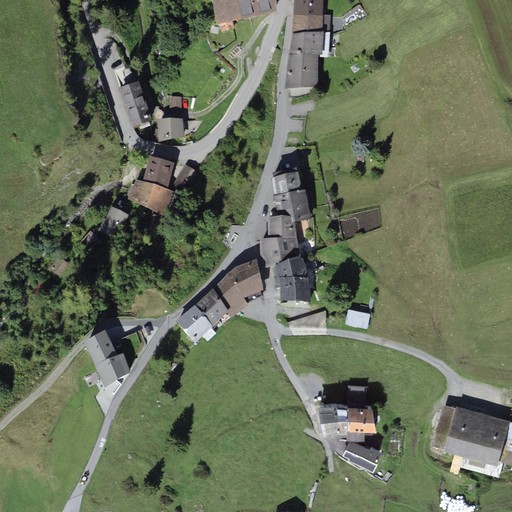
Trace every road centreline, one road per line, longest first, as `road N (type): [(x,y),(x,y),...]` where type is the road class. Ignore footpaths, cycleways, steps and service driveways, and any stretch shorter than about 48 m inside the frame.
road 1 (residential): [(110,415),(167,324),(251,233),(278,128),(288,0)]
road 2 (tertiary): [(284,0),(257,73),(220,131),(182,152),(140,146),(125,131),(82,0)]
road 3 (track): [(93,34),(114,35),(154,110),(179,117),(208,108),(236,85),(239,58),(262,24),(276,20)]
road 4 (track): [(167,324),(106,324),(0,427)]
